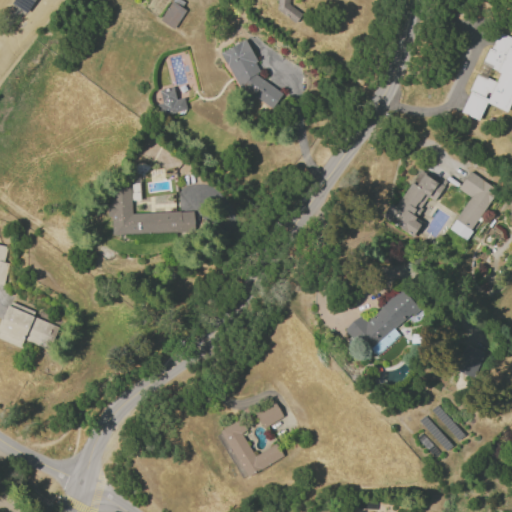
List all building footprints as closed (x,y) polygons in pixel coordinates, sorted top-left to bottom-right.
[(298,9),(288,9),(288,0),(276,0),(275,15),(298,16),(298,9)] [(159,20),(173,29),(185,10),(170,1),(159,20)] [(460,112),(478,120),(484,103),(510,113),(511,106),(511,37),(495,32),(483,65),(499,71),(495,81),(475,73),(460,112)] [(281,93),(255,75),(259,69),(244,39),(219,52),(236,85),(271,108),(281,93)] [(175,98),(173,86),(158,89),(161,103),(157,104),(159,115),(186,110),(183,97),(175,98)] [(395,206),(389,203),(381,217),(413,236),(422,222),(414,217),(427,196),(433,201),(443,185),(417,170),(395,206)] [(469,196),(448,229),(465,240),(497,189),(468,171),(457,189),(469,196)] [(130,186),(106,187),(107,216),(110,216),(111,234),(193,232),(192,211),(131,213),(130,186)] [(365,320),(359,314),(345,326),(374,357),(399,335),(394,329),(417,307),(400,288),(365,320)] [(482,353),(463,346),(454,372),(473,378),(482,353)] [(252,412),(262,428),(282,416),(273,400),(252,412)] [(275,443),(253,455),(241,433),(245,430),(239,419),(215,432),(223,448),(227,446),(243,477),(282,456),(275,443)]
